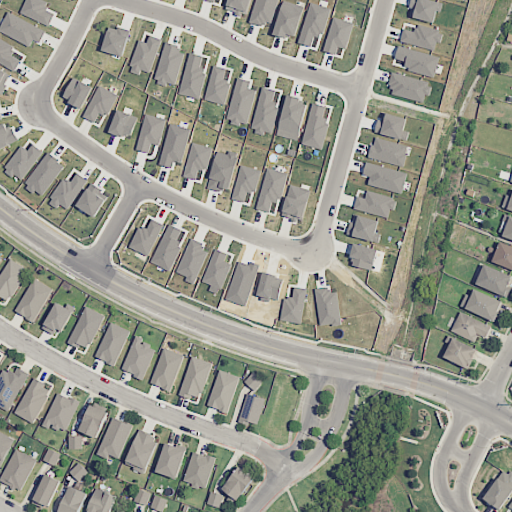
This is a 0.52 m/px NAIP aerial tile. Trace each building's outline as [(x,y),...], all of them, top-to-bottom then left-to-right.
[(511,239),(511,216),(510,216),(502,236),(511,239)] [(511,269),(511,246),(500,242),(492,262),(511,269)] [(27,268),(8,259),(0,274),(0,298),(10,304),(27,268)] [(511,281),(511,275),(484,264),(476,284),(505,297),(511,281)] [(34,322),(53,288),(34,278),(15,311),(34,322)] [(471,296),(466,294),(461,306),(494,321),(503,302),(474,289),(471,296)] [(72,311),(56,302),(42,329),(58,337),(72,311)] [(87,351),(105,316),(86,306),(68,341),(87,351)] [(486,339),(491,326),(459,312),(451,331),(475,342),(478,335),(486,339)] [(95,357),(115,366),(130,331),(110,322),(95,357)] [(157,346),(135,338),(122,370),(144,379),(157,346)] [(477,348),(452,338),(444,358),(469,368),(477,348)] [(184,356),(164,348),(150,383),(170,391),(184,356)] [(212,363),(192,356),(179,393),(199,400),(212,363)] [(0,373),(0,406),(11,411),(28,372),(17,367),(14,373),(2,368),(0,373)] [(219,369),(240,377),(227,413),(219,411),(220,409),(207,405),(219,369)] [(253,372),(263,381),(259,385),(260,385),(258,388),(257,387),(254,391),(244,381),(253,372)] [(14,413),(33,423),(52,388),(33,378),(14,413)] [(43,423),(65,433),(80,402),(58,392),(43,423)] [(259,426),(264,398),(246,394),(240,422),(259,426)] [(80,431),(97,438),(108,412),(90,405),(80,431)] [(132,425),(112,417),(98,453),(109,457),(109,455),(119,459),(132,425)] [(146,473),(158,436),(138,430),(126,466),(146,473)] [(0,471),(13,437),(0,432),(0,471)] [(69,449),(82,449),(82,436),(69,435),(69,449)] [(156,472),(177,479),(187,450),(166,443),(156,472)] [(22,491),(37,459),(15,448),(0,480),(22,491)] [(43,461),(55,466),(61,454),(48,448),(43,461)] [(183,482),(206,489),(216,458),(193,451),(183,482)] [(69,472),(78,481),(88,472),(79,463),(69,472)] [(254,476),(237,466),(223,491),(239,501),(254,476)] [(511,473),(503,468),(484,500),(501,510),(511,492),(511,473)] [(33,502),(49,508),(61,481),(45,474),(33,502)] [(59,511),(80,511),(87,493),(70,486),(59,511)] [(110,511),(117,496),(96,488),(87,511),(110,511)] [(148,505),(151,492),(138,489),(134,502),(148,505)] [(220,507),(223,494),(210,491),(207,504),(220,507)] [(163,511),(167,499),(154,495),(151,508),(163,511)]
